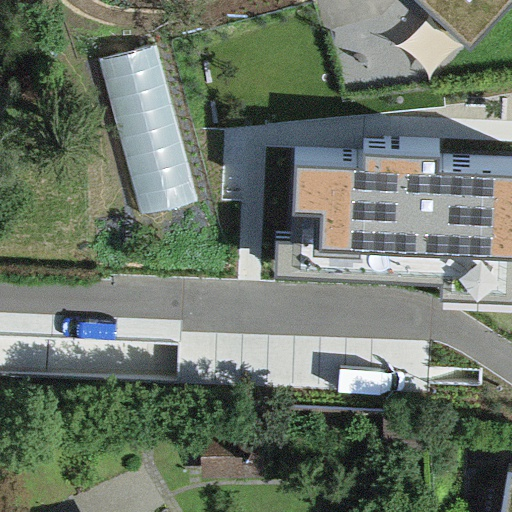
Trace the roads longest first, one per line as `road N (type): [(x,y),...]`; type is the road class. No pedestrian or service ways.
road 1 (residential): [(511,360),(465,336),(390,320),(0,307)]
road 2 (unknown): [(366,0),(465,336)]
